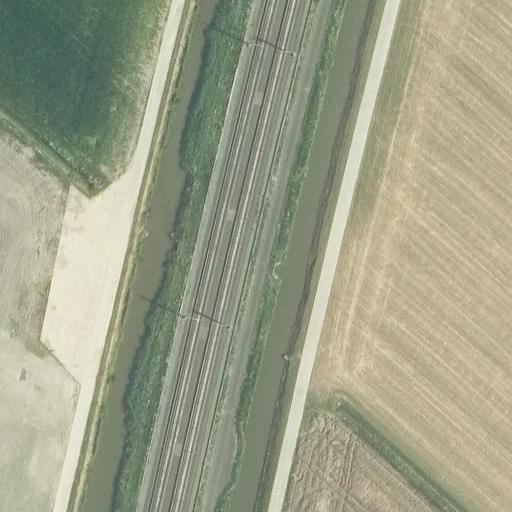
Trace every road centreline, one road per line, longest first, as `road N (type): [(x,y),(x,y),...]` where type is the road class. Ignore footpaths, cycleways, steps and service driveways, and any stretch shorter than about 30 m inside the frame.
road 1 (track): [(60,511),(181,0)]
road 2 (track): [(277,511),(395,0)]
